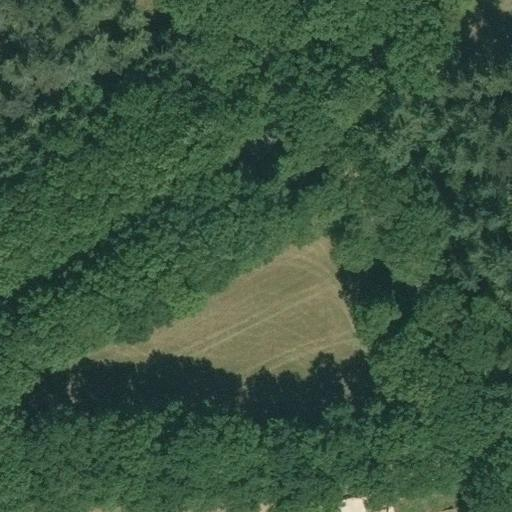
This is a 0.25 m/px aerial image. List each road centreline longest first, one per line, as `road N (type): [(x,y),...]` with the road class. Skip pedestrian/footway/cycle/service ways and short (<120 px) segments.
road 1 (tertiary): [(0,302),(129,236),(259,137),(278,101),(273,66),(231,0)]
road 2 (track): [(507,405),(316,125),(278,101)]
